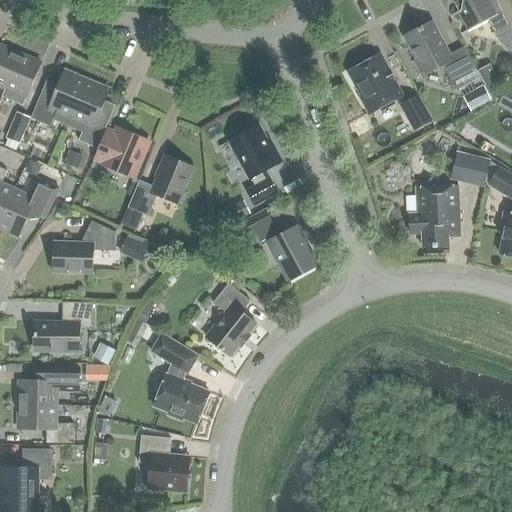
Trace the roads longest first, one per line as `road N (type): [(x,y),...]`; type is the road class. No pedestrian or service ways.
road 1 (residential): [(220,511),(219,470),(235,411),(267,359),(312,317),(368,290)]
road 2 (residential): [(368,290),(281,41)]
road 3 (tertiary): [(43,0),(99,21),(281,41)]
road 4 (residential): [(368,290),(427,280),(511,296)]
